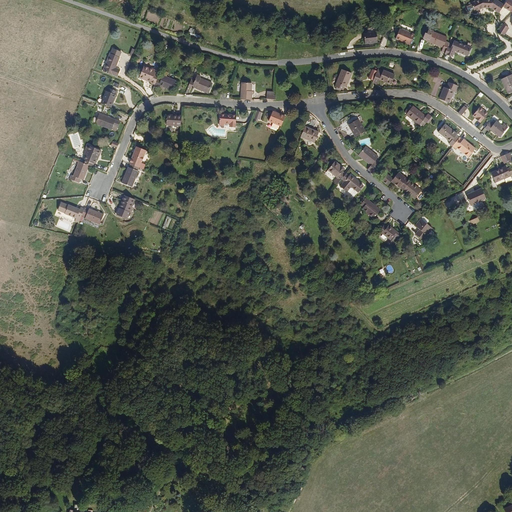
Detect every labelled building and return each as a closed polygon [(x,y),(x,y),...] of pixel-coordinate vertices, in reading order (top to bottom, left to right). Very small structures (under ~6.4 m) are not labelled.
[(505,14),(510,7),(511,6),(510,6),(502,0),(481,0),(477,2),(481,10),(490,7),(498,8),(505,14)] [(498,32),(505,36),(509,27),(502,24),(498,32)] [(452,44),(448,42),(450,38),(436,32),(433,30),(431,34),(429,33),(427,38),(433,41),(432,42),(446,48),(444,52),(448,54),(450,48),(452,44)] [(411,47),(415,38),(398,31),(394,40),(411,47)] [(363,46),(377,45),(377,35),(363,35),(363,46)] [(457,52),(470,57),(474,49),(457,42),(453,49),(450,48),(448,54),(447,54),(455,58),(457,52)] [(121,70),(117,69),(121,59),(120,59),(121,54),(114,51),(112,56),(111,56),(104,73),(118,78),(121,70)] [(156,84),(158,79),(159,75),(155,73),(156,71),(149,68),(149,69),(144,67),(139,78),(145,80),(145,79),(151,81),(150,82),(156,84)] [(377,78),(380,72),(375,70),(372,80),(376,82),(377,80),(377,78)] [(382,80),(394,85),(398,75),(386,71),(386,72),(381,70),(380,72),(377,78),(377,80),(376,82),(376,83),(381,85),(382,80)] [(347,88),(349,88),(354,75),(345,71),(338,87),(346,91),(347,88)] [(160,86),(169,89),(173,80),(163,76),(162,80),(158,79),(156,84),(155,86),(159,87),(160,86)] [(192,90),(207,96),(211,86),(200,82),(200,80),(196,79),(194,85),(191,84),(188,90),(191,92),(192,90)] [(443,100),(453,105),(458,93),(459,93),(461,87),(452,83),(449,89),(448,88),(443,100)] [(256,92),(255,92),(255,84),(245,84),(244,100),(255,100),(256,92)] [(101,105),(112,109),(118,93),(109,90),(108,93),(106,92),(101,105)] [(431,116),(429,118),(414,106),(407,115),(422,126),(426,122),(429,125),(435,118),(431,116)] [(461,115),(464,118),(470,111),(467,108),(461,115)] [(483,109),(476,118),(479,120),(478,121),(483,125),(491,116),(483,109)] [(271,122),(284,127),(288,117),(276,112),(271,122)] [(229,123),(232,123),(234,115),(223,113),(222,124),(229,125),(229,123)] [(118,130),(121,123),(100,115),(96,125),(111,131),(113,128),(118,130)] [(167,127),(181,128),(182,117),(177,117),(177,119),(167,119),(167,127)] [(359,138),(369,132),(362,120),(352,126),(359,138)] [(502,139),(511,129),(507,125),(505,127),(499,123),(497,125),(494,123),(488,129),(491,132),(493,130),(502,139)] [(459,138),(460,136),(448,127),(441,135),(453,145),(452,147),(455,149),(462,141),(459,138)] [(304,138),(318,143),(322,133),(308,128),(304,138)] [(471,160),(478,151),(466,142),(465,143),(462,140),(462,141),(455,149),(458,151),(459,150),(471,160)] [(96,158),(98,158),(101,151),(90,147),(88,151),(87,151),(84,156),(86,157),(83,164),(89,166),(92,167),(93,164),(94,164),(95,160),(96,158)] [(131,164),(138,167),(145,150),(136,147),(129,164),(131,164)] [(371,171),(376,175),(381,168),(376,165),(381,158),(368,148),(362,157),(374,167),(371,171)] [(138,167),(144,170),(146,165),(143,163),(148,151),(145,150),(138,167)] [(81,180),(83,181),(89,166),(83,164),(79,162),(74,177),(72,176),(70,180),(80,183),(81,180)] [(349,176),(346,173),(348,171),(339,163),(331,171),(341,179),(340,180),(343,183),(344,181),(349,176)] [(130,187),(137,171),(138,167),(131,164),(129,168),(128,168),(122,184),(130,187)] [(511,170),(510,172),(509,169),(494,175),(498,185),(506,181),(508,185),(511,183),(511,170)] [(130,187),(133,188),(139,172),(137,171),(130,187)] [(412,186),(413,183),(410,180),(402,174),(396,181),(391,176),(385,182),(391,187),(395,182),(403,188),(407,191),(412,186)] [(361,194),(366,188),(353,177),(352,178),(349,175),(349,176),(344,181),(347,184),(343,188),(350,193),(354,188),(361,194)] [(418,199),(425,191),(414,183),(413,183),(412,186),(407,191),(418,199)] [(474,207),(489,201),(484,191),(469,197),(474,207)] [(121,210),(128,212),(133,199),(126,197),(121,210)] [(377,220),(384,212),(372,203),(373,202),(370,199),(364,206),(368,209),(366,211),(377,220)] [(79,224),(82,217),(85,210),(81,208),(80,210),(68,206),(68,207),(64,215),(77,219),(75,223),(79,224)] [(85,220),(100,226),(104,215),(89,209),(89,210),(85,209),(85,210),(82,217),(85,218),(85,220)] [(478,217),(469,221),(471,225),(480,221),(478,217)] [(419,235),(426,241),(436,229),(430,225),(432,223),(432,221),(428,218),(426,218),(424,220),(418,226),(422,230),(419,235)] [(401,239),(404,235),(393,225),(391,228),(388,225),(383,231),(394,240),(397,238),(399,240),(400,238),(401,239)]
